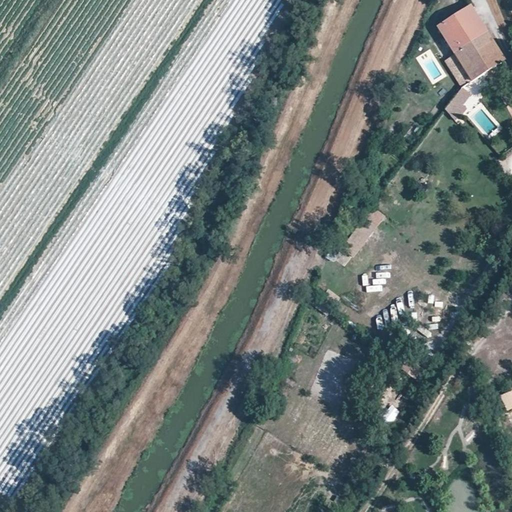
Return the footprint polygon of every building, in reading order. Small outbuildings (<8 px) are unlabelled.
[(473,7),(440,28),(456,55),(489,33),(473,7)] [(489,33),(456,55),(472,81),(506,61),(489,33)] [(464,87),(447,109),(458,122),(469,108),(465,105),(474,94),(464,87)] [(349,268),(385,214),(371,205),(335,259),(349,268)] [(438,301),(441,296),(427,288),(424,294),(438,301)] [(315,306),(327,316),(341,299),(329,289),(315,306)] [(433,310),(434,311),(430,316),(440,323),(448,311),(438,304),(433,310)] [(418,379),(425,369),(405,356),(398,367),(418,379)] [(511,390),(501,396),(507,411),(511,409),(511,390)] [(380,418),(389,426),(401,412),(392,404),(380,418)]
